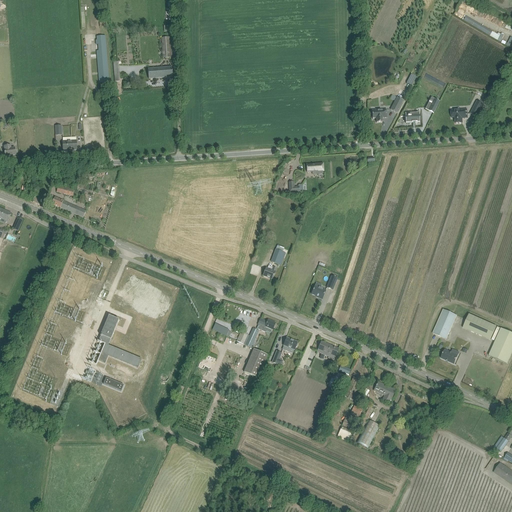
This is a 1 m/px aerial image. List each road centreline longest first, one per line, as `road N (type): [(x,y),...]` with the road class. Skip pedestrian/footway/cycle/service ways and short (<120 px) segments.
road 1 (tertiary): [(511,415),(0,194)]
road 2 (unclassified): [(363,147),(0,169)]
road 3 (track): [(178,160),(177,0)]
road 4 (unclassified): [(363,147),(361,0)]
